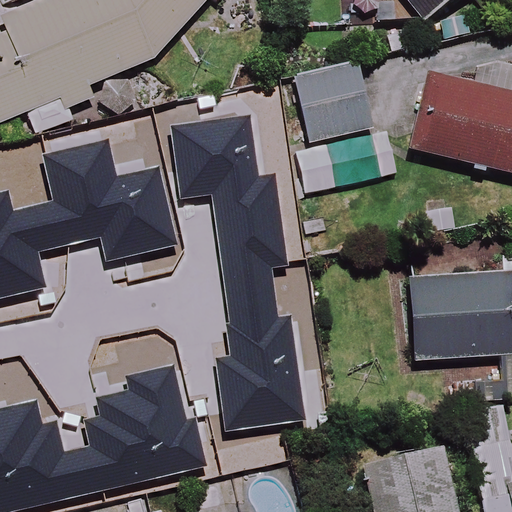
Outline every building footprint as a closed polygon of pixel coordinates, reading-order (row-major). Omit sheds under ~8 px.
[(209,0),(63,0),(4,25),(8,37),(0,40),(0,125),(57,102),(62,114),(90,103),(84,90),(159,58),(209,0)] [(454,0),(398,0),(418,27),(454,0)] [(511,71),(491,66),(484,94),(425,79),(407,153),(511,179),(511,71)] [(369,138),(352,69),(289,84),(305,149),(291,153),(303,200),(395,177),(384,134),(369,138)] [(111,342),(62,201),(0,222),(0,315),(19,369),(0,375),(0,413),(21,474),(209,408),(177,319),(111,342)] [(511,278),(404,287),(410,367),(503,360),(506,405),(511,404),(511,278)] [(322,370),(278,376),(289,446),(333,439),(322,370)] [(511,511),(511,462),(501,409),(463,417),(482,511),(511,511)] [(369,511),(453,511),(440,452),(360,470),(369,511)]
